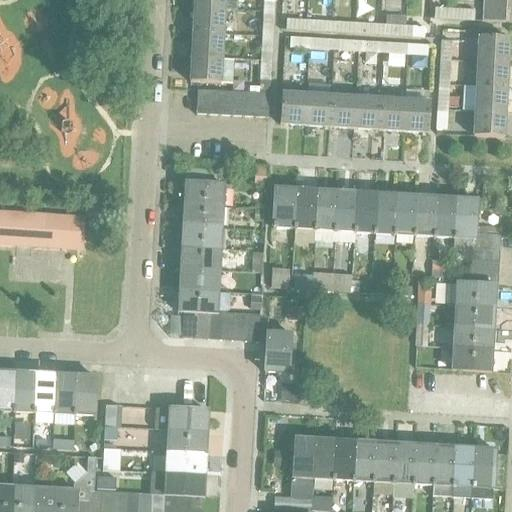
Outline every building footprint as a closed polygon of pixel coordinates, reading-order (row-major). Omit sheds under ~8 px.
[(194,0),(194,10),(224,11),(224,0),(194,0)] [(263,0),(263,12),(274,13),(274,0),(263,0)] [(482,0),(482,10),(506,11),(506,0),(482,0)] [(434,21),(455,21),(455,10),(434,9),(434,21)] [(194,10),(192,35),(223,36),(224,11),(194,10)] [(455,10),(455,21),(474,22),(475,12),(455,10)] [(482,10),(481,23),(506,24),(506,11),(482,10)] [(263,12),(262,38),(273,39),(274,13),(263,12)] [(286,31),(306,33),(307,22),(286,21),(286,31)] [(306,33),(330,34),(330,23),(307,22),(306,33)] [(330,34),(355,35),(355,25),(330,23),(330,34)] [(355,35),(379,37),(380,26),(355,25),(355,35)] [(379,37),(403,38),(403,28),(380,26),(379,37)] [(403,28),(403,38),(424,39),(425,29),(403,28)] [(192,35),(191,59),(221,60),(223,36),(192,35)] [(262,38),(261,62),(272,62),(273,39),(262,38)] [(289,50),(309,51),(309,40),(290,39),(289,50)] [(478,39),(477,64),(508,66),(509,40),(478,39)] [(309,51),(334,52),(335,41),(309,40),(309,51)] [(334,52),(358,53),(358,43),(335,41),(334,52)] [(441,42),(440,61),(451,62),(452,43),(441,42)] [(358,53),(383,55),(383,44),(358,43),(358,53)] [(383,55),(407,56),(407,45),(383,44),(383,55)] [(407,45),(407,56),(427,57),(428,47),(407,45)] [(221,60),(191,59),(189,84),(220,86),(221,60)] [(440,61),(438,86),(449,87),(451,62),(440,61)] [(272,62),(261,62),(260,83),(271,83),(272,62)] [(477,64),(476,88),(507,90),(508,66),(477,64)] [(438,86),(437,111),(448,112),(449,87),(438,86)] [(476,88),(474,113),(505,114),(507,90),(476,88)] [(196,116),(268,120),(269,96),(197,92),(196,116)] [(280,126),(305,128),(306,97),(281,96),(280,126)] [(305,128),(329,129),(331,99),(306,97),(305,128)] [(329,129),(354,130),(355,100),(331,99),(329,129)] [(354,130),(378,132),(380,101),(355,100),(354,130)] [(378,132),(403,133),(404,103),(380,101),(378,132)] [(404,103),(403,133),(428,135),(430,104),(404,103)] [(448,112),(437,111),(435,131),(446,132),(448,112)] [(505,114),(474,113),(473,138),(504,140),(505,114)] [(184,185),(182,206),(223,208),(225,187),(184,185)] [(273,230),(294,232),(296,191),(275,190),(273,230)] [(294,232),(314,233),(316,192),(296,191),(294,232)] [(314,233),(313,241),(333,242),(333,234),(335,193),(316,192),(314,233)] [(333,234),(333,242),(353,243),(353,235),(356,194),(335,193),(333,234)] [(353,235),(373,236),(376,195),(356,194),(353,235)] [(373,236),(394,237),(396,197),(376,195),(373,236)] [(394,237),(413,239),(415,198),(396,197),(394,237)] [(416,198),(413,239),(433,240),(435,199),(416,198)] [(433,240),(453,241),(455,200),(435,199),(433,240)] [(455,200),(453,241),(453,251),(472,252),(473,249),(473,242),(474,242),(475,236),(477,201),(455,200)] [(182,206),(181,228),(222,230),(223,208),(182,206)] [(0,245),(81,251),(83,220),(0,215),(0,245)] [(181,228),(180,249),(221,251),(222,230),(181,228)] [(473,249),(499,250),(500,237),(475,236),(474,242),(473,242),(473,249)] [(180,249),(179,270),(220,272),(221,251),(180,249)] [(499,262),(499,250),(473,249),(472,252),(472,261),(499,262)] [(263,255),(252,254),(251,274),(262,274),(263,255)] [(498,274),(499,262),(472,261),(471,273),(498,274)] [(452,280),(452,266),(441,266),(441,263),(432,263),(432,280),(452,280)] [(275,266),(276,285),(292,284),(290,265),(275,266)] [(179,270),(178,292),(219,294),(220,272),(179,270)] [(497,289),(498,274),(471,273),(470,287),(496,288),(496,289),(497,289)] [(310,292),(330,293),(331,276),(312,275),(312,277),(310,277),(310,292)] [(293,291),(310,292),(310,277),(294,276),(293,291)] [(331,276),(330,293),(350,295),(351,277),(331,276)] [(416,306),(417,306),(430,307),(431,285),(418,284),(416,306)] [(456,286),(455,307),(495,310),(496,289),(496,288),(470,287),(456,286)] [(176,314),(184,314),(197,315),(209,316),(218,316),(218,315),(219,294),(178,292),(176,314)] [(429,328),(430,307),(417,306),(416,327),(429,328)] [(455,307),(454,329),(493,331),(495,310),(455,307)] [(195,340),(197,315),(184,314),(182,339),(195,340)] [(207,341),(209,316),(197,315),(195,340),(207,341)] [(220,341),(222,315),(218,315),(218,316),(209,316),(207,341),(220,341)] [(233,342),(234,316),(222,315),(220,341),(233,342)] [(245,343),(246,316),(234,316),(233,342),(245,343)] [(246,316),(245,343),(257,343),(259,317),(246,316)] [(429,328),(416,327),(415,348),(427,348),(429,328)] [(454,329),(453,351),(492,354),(493,331),(454,329)] [(264,374),(287,375),(289,335),(267,334),(264,374)] [(492,354),(453,351),(452,373),(491,375),(492,354)] [(0,413),(13,414),(15,374),(0,372),(0,413)] [(13,414),(34,415),(36,375),(15,374),(13,414)] [(34,415),(53,416),(55,376),(36,375),(34,415)] [(53,416),(73,418),(75,377),(55,376),(53,416)] [(75,377),(73,418),(94,419),(96,378),(75,377)] [(281,386),(281,402),(298,402),(299,387),(281,386)] [(105,428),(105,429),(115,430),(115,428),(120,429),(122,409),(105,408),(104,428),(105,428)] [(168,432),(168,433),(208,435),(209,413),(157,410),(156,431),(168,432)] [(168,433),(167,454),(206,456),(208,435),(168,433)] [(0,447),(10,448),(11,440),(0,439),(0,447)] [(293,441),(291,486),(312,487),(314,442),(293,441)] [(53,451),(73,452),(74,443),(53,442),(53,451)] [(314,442),(312,487),(332,488),(332,483),(334,443),(314,442)] [(334,443),(332,483),(352,484),(354,444),(334,443)] [(354,444),(352,484),(372,485),(374,445),(354,444)] [(374,445),(372,485),(392,486),(394,446),(374,445)] [(394,446),(392,486),(412,487),(414,447),(394,446)] [(414,447),(412,487),(432,488),(434,448),(414,447)] [(434,448),(432,488),(431,498),(451,499),(454,449),(434,448)] [(471,500),(472,490),(474,450),(454,449),(451,499),(471,500)] [(472,490),(471,500),(492,501),(493,491),(495,451),(474,450),(472,490)] [(103,451),(102,472),(115,473),(116,451),(103,451)] [(167,454),(165,476),(205,478),(206,456),(167,454)] [(289,454),(278,454),(277,468),(288,469),(289,454)] [(101,511),(102,494),(93,494),(95,461),(87,461),(86,474),(74,486),(73,487),(73,493),(55,492),(53,511),(101,511)] [(165,476),(164,497),(176,498),(189,498),(202,499),(204,499),(205,478),(165,476)] [(96,491),(115,492),(116,480),(97,479),(96,491)] [(0,511),(11,511),(12,489),(0,488),(0,511)] [(11,511),(33,511),(34,491),(12,489),(11,511)] [(33,511),(53,511),(55,492),(34,491),(33,511)] [(114,511),(115,495),(102,494),(101,511),(114,511)] [(127,511),(129,495),(115,495),(114,511),(127,511)] [(139,511),(140,496),(129,495),(127,511),(139,511)] [(139,511),(151,511),(152,497),(140,496),(139,511)] [(152,497),(151,511),(163,511),(164,497),(152,497)] [(175,511),(176,498),(164,497),(163,511),(175,511)] [(188,511),(189,498),(176,498),(175,511),(188,511)] [(201,511),(202,499),(189,498),(188,511),(201,511)] [(311,498),(310,511),(330,511),(331,500),(311,498)] [(274,500),(273,511),(310,511),(311,501),(274,500)]
